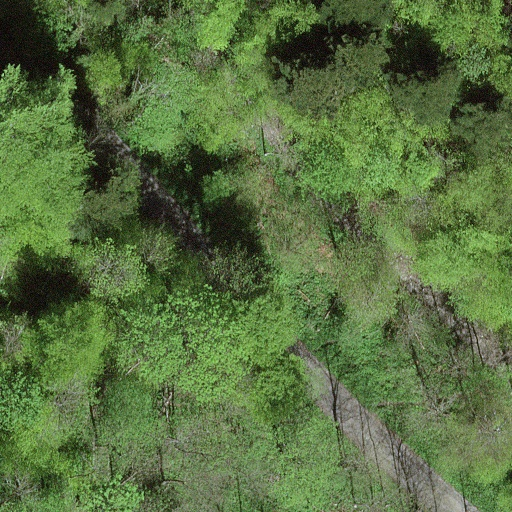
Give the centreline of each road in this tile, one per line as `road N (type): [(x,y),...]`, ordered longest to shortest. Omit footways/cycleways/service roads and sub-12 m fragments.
road 1 (track): [(456,511),(312,384),(108,141),(0,68)]
road 2 (track): [(206,0),(282,149),(511,371)]
